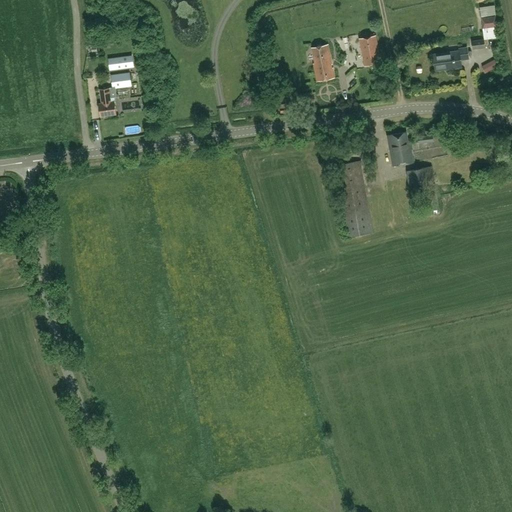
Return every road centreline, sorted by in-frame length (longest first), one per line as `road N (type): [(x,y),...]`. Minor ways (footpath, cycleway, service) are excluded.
road 1 (tertiary): [(511,120),(404,109),(29,163)]
road 2 (unclassified): [(128,511),(48,315),(29,163)]
road 3 (unknown): [(89,154),(75,0)]
road 4 (unknown): [(229,134),(213,47),(235,0)]
